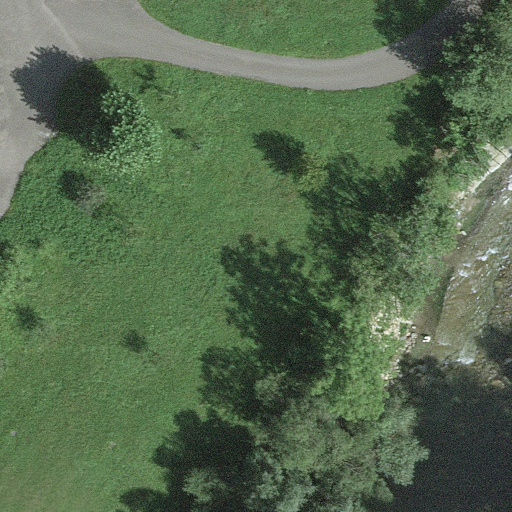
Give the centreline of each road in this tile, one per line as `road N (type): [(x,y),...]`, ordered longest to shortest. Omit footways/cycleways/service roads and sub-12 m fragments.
road 1 (track): [(470,0),(411,52),(322,73),(248,65),(40,16)]
road 2 (track): [(40,16),(0,180)]
